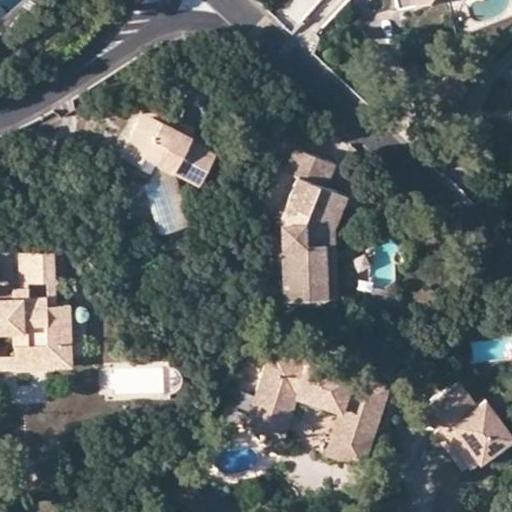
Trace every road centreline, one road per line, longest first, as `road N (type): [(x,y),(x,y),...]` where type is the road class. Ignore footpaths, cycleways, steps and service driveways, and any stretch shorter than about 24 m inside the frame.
road 1 (residential): [(225,0),(490,245)]
road 2 (residential): [(0,113),(100,54),(155,0)]
